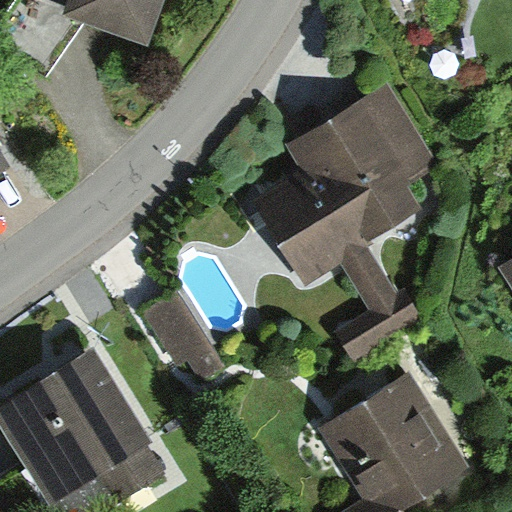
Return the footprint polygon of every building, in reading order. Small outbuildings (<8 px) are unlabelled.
[(72,0),(65,21),(146,50),(164,0),(72,0)] [(301,177),(258,204),(308,286),(341,266),(368,311),(338,329),(356,358),(417,321),(369,244),(419,214),(402,186),(442,162),(394,83),(285,150),(301,177)] [(0,179),(15,170),(0,147),(0,179)] [(511,263),(500,271),(511,289),(511,263)] [(176,294),(143,316),(177,367),(188,360),(203,383),(225,368),(176,294)] [(117,506),(165,477),(150,452),(154,450),(94,353),(58,375),(0,410),(0,433),(48,511),(52,511),(102,482),(117,506)] [(413,511),(470,479),(410,377),(321,429),(364,501),(345,511),(413,511)]
